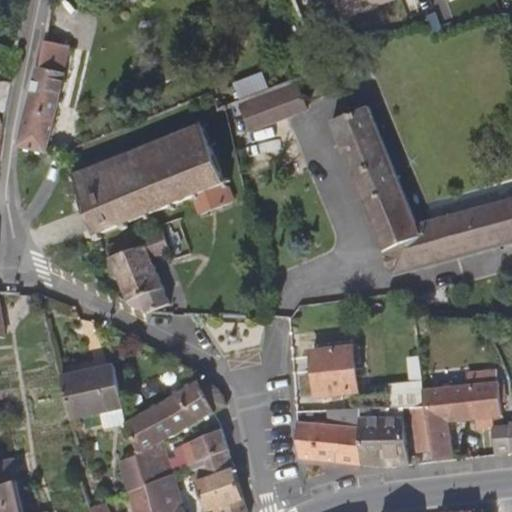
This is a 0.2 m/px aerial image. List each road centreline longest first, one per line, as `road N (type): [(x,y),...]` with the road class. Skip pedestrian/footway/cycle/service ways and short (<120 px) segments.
road 1 (residential): [(18,274),(70,289),(234,381),(268,511)]
road 2 (residential): [(36,0),(10,151),(18,274)]
road 3 (tertiary): [(511,486),(327,511)]
